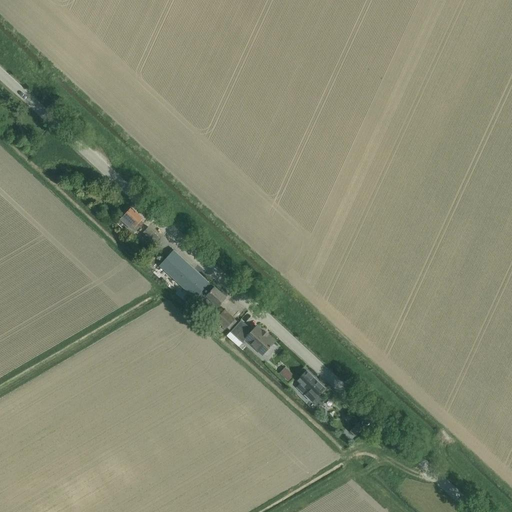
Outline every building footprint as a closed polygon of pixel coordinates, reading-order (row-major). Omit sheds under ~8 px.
[(133,231),(144,219),(132,208),(121,219),(133,231)] [(154,246),(161,239),(149,227),(145,231),(142,234),(147,239),(154,246)] [(195,288),(204,278),(191,266),(174,251),(160,266),(183,287),(188,282),(195,288)] [(188,282),(183,287),(196,299),(197,298),(209,308),(213,303),(218,308),(227,298),(216,287),(215,288),(210,283),(204,278),(195,288),(188,282)] [(227,329),(236,319),(226,310),(217,319),(227,329)] [(253,331),(247,325),(236,337),(243,343),(246,340),(263,355),(276,342),(265,331),(263,333),(257,327),(253,331)] [(286,368),(280,374),(289,382),(294,376),(286,368)] [(303,375),(294,385),(312,402),(324,389),(325,389),(307,371),(303,375)] [(355,436),(364,428),(359,423),(351,431),(355,436)]
